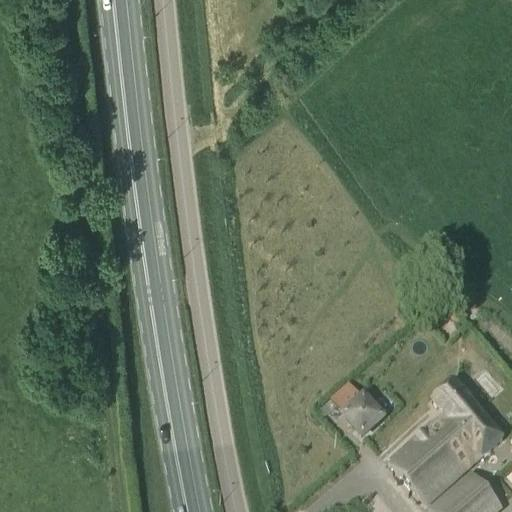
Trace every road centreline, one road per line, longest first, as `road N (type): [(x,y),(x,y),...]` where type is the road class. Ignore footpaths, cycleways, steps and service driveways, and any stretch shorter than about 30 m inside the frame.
road 1 (primary): [(186,511),(137,219),(112,0)]
road 2 (unclassified): [(234,511),(161,0)]
road 3 (track): [(68,0),(129,511)]
